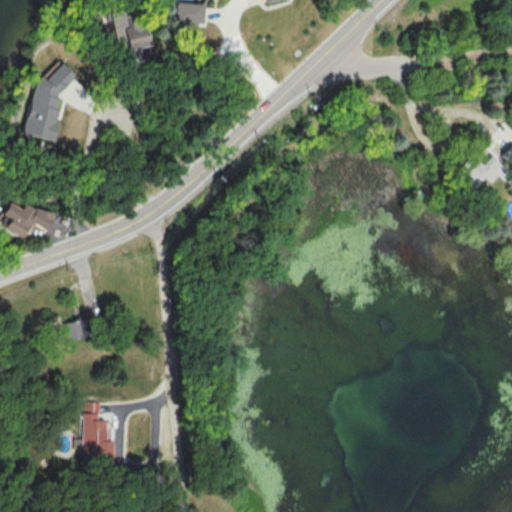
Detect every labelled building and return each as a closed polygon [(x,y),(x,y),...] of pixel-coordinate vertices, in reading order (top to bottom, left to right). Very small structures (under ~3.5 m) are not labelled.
[(174,1),(201,2),(200,22),(174,21),(174,1)] [(109,12),(124,9),(126,24),(145,21),(149,47),(116,52),(109,12)] [(58,58),(30,81),(20,128),(47,135),(56,94),(75,78),(58,58)] [(511,142),(501,154),(510,163),(511,160),(511,142)] [(489,152),(503,165),(489,181),(484,177),(469,194),(460,186),(468,177),(463,172),(474,160),(479,163),(489,152)] [(8,202),(20,208),(24,201),(52,215),(45,229),(31,222),(25,236),(3,225),(6,219),(2,214),(8,202)] [(60,320),(103,311),(107,332),(65,341),(60,320)]
